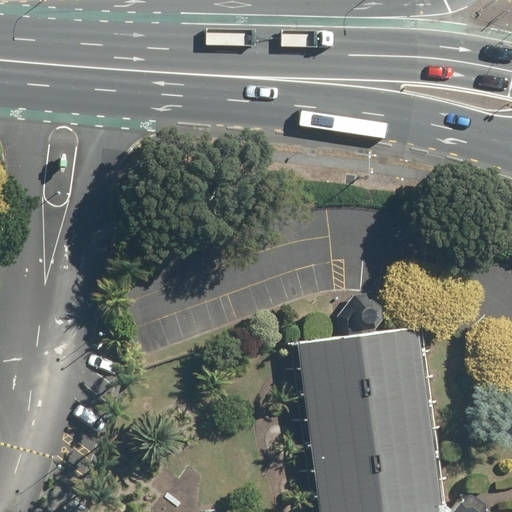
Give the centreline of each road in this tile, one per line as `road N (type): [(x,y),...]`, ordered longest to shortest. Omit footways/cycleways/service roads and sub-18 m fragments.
road 1 (tertiary): [(511,143),(385,112),(193,93),(106,63)]
road 2 (tertiary): [(106,63),(200,45),(316,49)]
road 3 (tertiary): [(316,49),(511,66)]
road 4 (secondary): [(316,49),(391,6),(435,0)]
